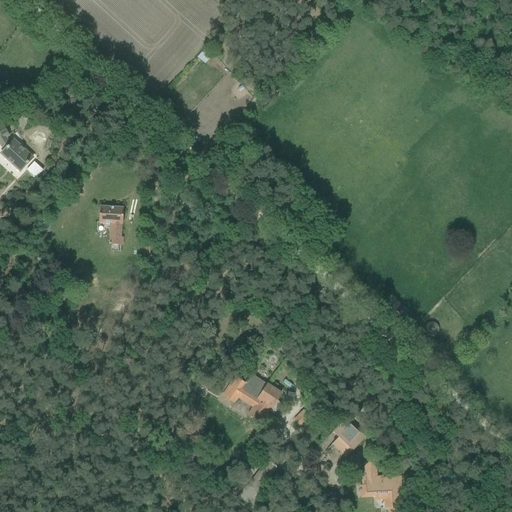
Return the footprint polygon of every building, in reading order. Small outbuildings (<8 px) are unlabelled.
[(0,154),(20,172),(32,158),(13,141),(9,145),(5,138),(8,136),(1,125),(0,125),(0,145),(4,151),(0,154)] [(109,244),(122,245),(122,238),(120,238),(121,224),(122,209),(100,207),(99,223),(110,223),(109,244)] [(148,263),(149,247),(141,246),(140,262),(148,263)] [(405,308),(399,314),(404,320),(411,314),(405,308)] [(235,379),(230,387),(224,396),(223,396),(222,396),(234,403),(237,398),(253,408),(247,416),(261,424),(263,422),(264,420),(280,394),(267,385),(267,386),(251,375),(248,381),(247,380),(244,384),(234,377),(234,378),(235,379)] [(293,420),(300,427),(310,418),(303,411),(293,420)] [(333,432),(352,450),(363,438),(344,420),(333,432)] [(330,444),(335,437),(331,434),(326,441),(330,444)] [(295,454),(291,444),(272,452),(276,462),(290,456),(295,454)] [(402,508),(400,478),(383,479),(382,477),(380,477),(380,479),(376,479),(375,467),(375,460),(364,461),(364,475),(366,475),(366,480),(365,480),(365,486),(360,486),(360,488),(358,489),(359,492),(360,492),(360,494),(391,492),(392,508),(402,508)] [(246,510),(277,469),(266,461),(235,501),(246,510)]
